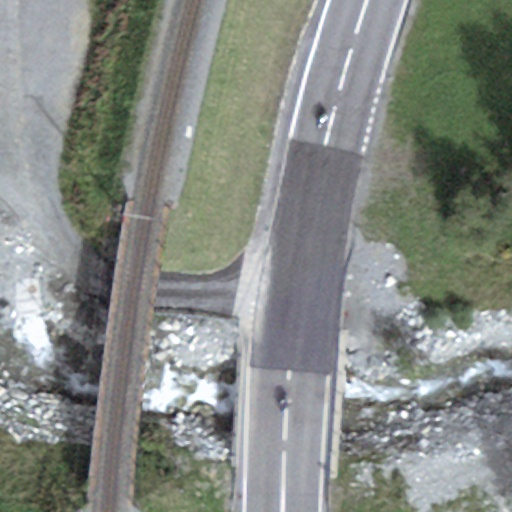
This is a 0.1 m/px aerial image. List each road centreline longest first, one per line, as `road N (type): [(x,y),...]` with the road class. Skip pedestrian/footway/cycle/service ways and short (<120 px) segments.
road 1 (primary): [(365,0),(330,121),(295,298),(282,511)]
road 2 (track): [(295,298),(165,294),(85,279),(0,221)]
